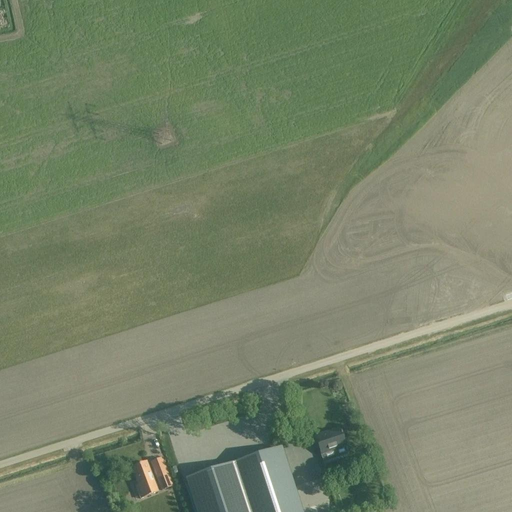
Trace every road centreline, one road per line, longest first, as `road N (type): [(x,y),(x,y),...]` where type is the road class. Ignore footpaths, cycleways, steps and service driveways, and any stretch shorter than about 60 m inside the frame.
road 1 (unclassified): [(0,465),(511,303)]
road 2 (tertiary): [(0,123),(141,73),(270,0)]
